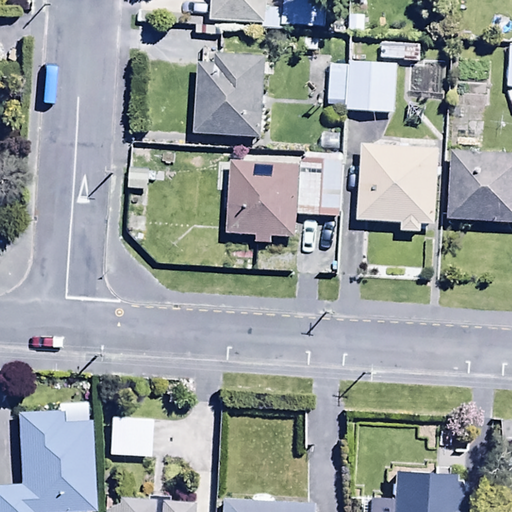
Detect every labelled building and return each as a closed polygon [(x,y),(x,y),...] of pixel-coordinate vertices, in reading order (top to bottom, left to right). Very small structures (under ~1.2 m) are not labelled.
[(266,33),(268,0),(208,0),(208,1),(216,1),(214,29),(266,33)] [(284,32),(324,34),(325,5),(285,4),(284,32)] [(382,46),(380,64),(419,67),(421,48),(382,46)] [(197,72),(194,143),(263,146),(266,66),(216,64),(215,72),(197,72)] [(395,123),(398,71),(349,68),(349,74),(330,73),(328,112),(349,113),(349,121),(395,123)] [(479,152),(480,110),(452,109),(451,152),(479,152)] [(435,242),(439,146),(383,142),(363,155),(360,231),(403,233),(403,240),(435,242)] [(511,164),(452,161),(449,229),(511,232),(511,164)] [(303,173),(234,171),(232,245),(257,245),(257,250),(298,251),(298,225),(342,226),(343,164),(303,163),(303,173)] [(0,484),(0,511),(57,511),(95,510),(91,420),(62,421),(61,409),(15,412),(19,483),(0,484)] [(465,511),(467,466),(393,463),(392,494),(364,493),(363,511),(465,511)] [(150,511),(151,497),(116,496),(101,509),(101,511),(188,511),(188,498),(160,497),(159,511),(150,511)] [(308,511),(309,499),(217,496),(217,511),(308,511)]
